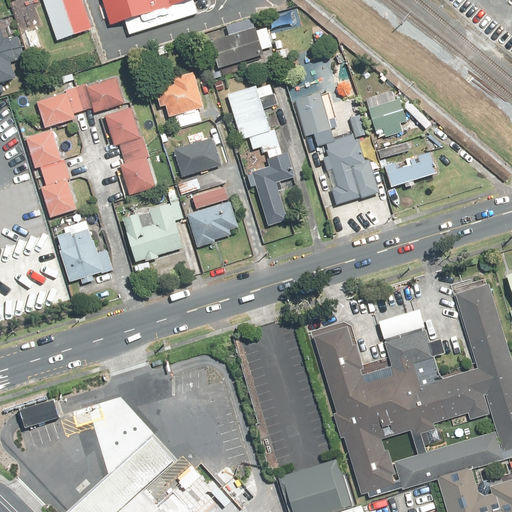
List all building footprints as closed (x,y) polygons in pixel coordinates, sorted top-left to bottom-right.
[(82,0),(40,0),(53,39),(91,26),(82,0)] [(100,0),(108,26),(126,21),(130,34),(198,14),(194,0),(100,0)] [(270,0),(244,0),(251,13),(272,3),(270,0)] [(226,25),(229,35),(254,27),(252,18),(226,25)] [(210,41),(219,68),(263,54),(262,49),(256,31),(255,27),(254,27),(229,35),(210,41)] [(267,28),(256,31),(262,49),(272,46),(267,28)] [(0,60),(10,57),(5,37),(0,38),(0,60)] [(13,66),(10,57),(0,60),(0,84),(13,81),(9,67),(13,66)] [(197,71),(155,84),(163,107),(170,105),(178,129),(212,118),(197,71)] [(119,73),(36,98),(45,128),(79,117),(77,112),(95,107),(97,112),(128,102),(119,73)] [(249,170),(266,226),(294,218),(282,181),(303,175),(274,80),(229,93),(243,138),(251,135),(256,149),(262,147),(267,165),(249,170)] [(325,91),(294,101),(306,137),(318,134),(340,205),(383,192),(359,115),(335,122),(325,91)] [(403,97),(369,106),(378,139),(412,130),(403,97)] [(136,106),(106,115),(116,147),(122,145),(127,162),(121,163),(131,195),(161,186),(136,106)] [(51,218),(81,209),(56,128),(26,137),(36,169),(42,167),(48,184),(41,186),(51,218)] [(218,136),(176,149),(186,179),(227,166),(218,136)] [(406,143),(377,151),(380,160),(409,151),(406,143)] [(387,163),(394,186),(442,172),(435,149),(387,163)] [(199,207),(187,211),(197,246),(244,231),(230,184),(195,195),(199,207)] [(126,216),(140,261),(193,244),(179,200),(153,208),(157,222),(147,225),(143,211),(126,216)] [(57,228),(73,280),(115,267),(109,246),(102,248),(92,217),(57,228)] [(511,272),(502,275),(511,308),(511,272)] [(375,322),(389,366),(359,376),(344,327),(310,337),(360,497),(511,450),(511,366),(486,283),(451,294),(467,346),(474,367),(440,377),(434,358),(419,309),(375,322)] [(55,399),(18,410),(21,419),(23,428),(60,417),(57,409),(55,399)] [(151,511),(158,506),(144,491),(175,462),(152,437),(68,511),(151,511)] [(434,478),(444,511),(511,511),(511,453),(511,454),(511,455),(511,480),(484,489),(477,465),(434,478)] [(336,459),(278,477),(289,511),(327,511),(350,505),(336,459)] [(151,511),(241,511),(244,510),(212,476),(205,482),(195,471),(158,506),(151,511)] [(367,511),(364,502),(333,511),(367,511)]
